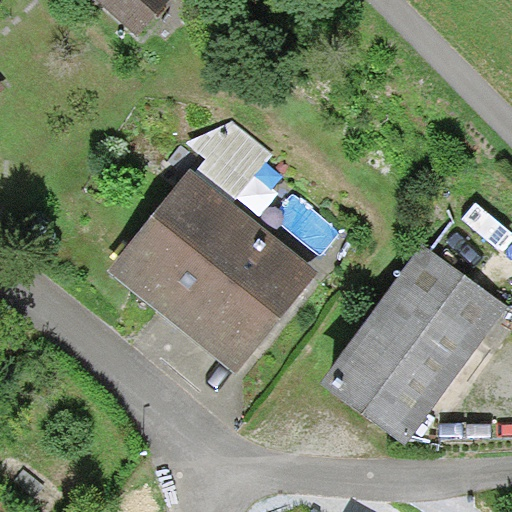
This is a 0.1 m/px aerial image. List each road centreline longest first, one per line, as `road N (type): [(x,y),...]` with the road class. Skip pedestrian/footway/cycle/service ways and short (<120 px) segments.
road 1 (residential): [(208,474),(427,486),(511,475)]
road 2 (residential): [(0,272),(208,474)]
road 3 (residential): [(511,137),(365,0)]
